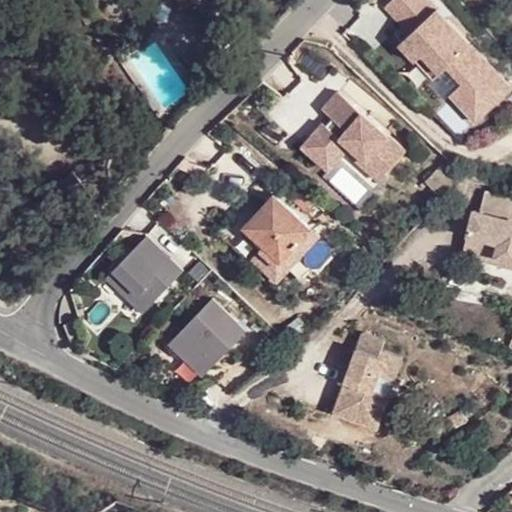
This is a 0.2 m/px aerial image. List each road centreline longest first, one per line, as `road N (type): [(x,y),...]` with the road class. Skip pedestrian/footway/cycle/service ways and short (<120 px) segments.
road 1 (residential): [(434,511),(200,431),(8,337)]
road 2 (residential): [(8,337),(111,205),(316,0)]
road 3 (unknown): [(200,431),(297,366),(370,296)]
